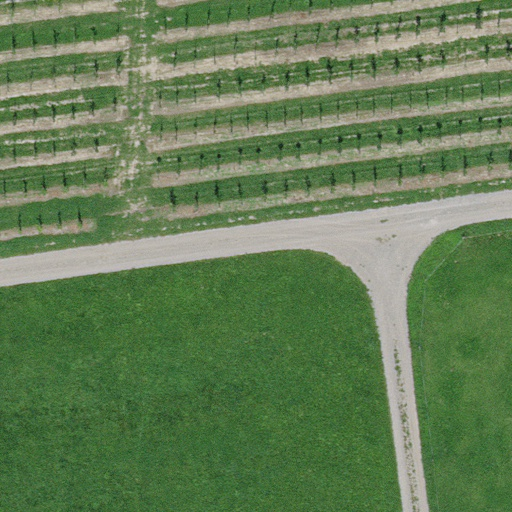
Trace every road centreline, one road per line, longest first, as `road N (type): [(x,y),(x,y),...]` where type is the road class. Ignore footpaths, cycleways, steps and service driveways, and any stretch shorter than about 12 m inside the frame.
road 1 (track): [(511,207),(0,274)]
road 2 (track): [(382,223),(422,511)]
